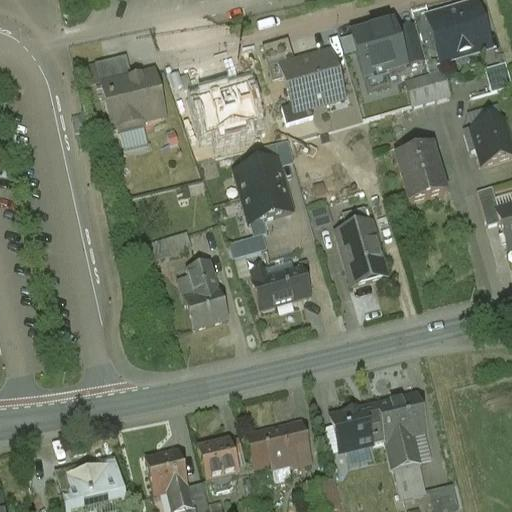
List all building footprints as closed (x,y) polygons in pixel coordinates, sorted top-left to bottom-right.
[(473,8),(429,21),(441,63),(485,51),(473,8)] [(392,28),(350,41),(364,85),(406,73),(392,28)] [(284,59),(290,57),(286,42),(260,50),(271,85),(281,82),(278,69),(286,67),(284,59)] [(286,67),(278,69),(281,82),(290,112),(305,107),(307,114),(328,108),(325,100),(341,95),(331,60),(315,64),(314,59),(292,65),(290,57),(284,59),(286,67)] [(95,69),(101,92),(130,85),(124,61),(95,69)] [(491,95),(511,89),(511,88),(506,66),(485,72),(491,95)] [(194,107),(208,103),(198,67),(178,72),(181,82),(170,85),(177,112),(194,107)] [(441,76),(428,80),(435,105),(448,101),(441,76)] [(130,85),(101,92),(105,108),(114,105),(122,139),(144,134),(143,127),(164,121),(153,79),(130,85)] [(428,80),(403,87),(411,111),(435,105),(428,80)] [(208,103),(194,107),(204,144),(212,141),(213,142),(217,141),(219,149),(246,141),(244,134),(249,132),(248,131),(256,129),(246,92),(208,103)] [(471,131),(500,121),(496,109),(467,118),(471,131)] [(501,124),(462,135),(468,156),(475,154),(480,171),(511,162),(501,124)] [(291,145),(301,184),(326,177),(315,138),(291,145)] [(405,149),(391,154),(407,206),(444,195),(431,150),(408,157),(405,149)] [(279,163),(231,175),(246,230),(293,218),(279,163)] [(492,213),(496,212),(490,191),(473,196),(483,231),(497,227),(492,213)] [(511,207),(496,212),(492,213),(497,227),(504,255),(511,252),(511,207)] [(340,216),(346,233),(368,226),(362,210),(340,216)] [(346,233),(334,236),(351,290),(385,279),(368,226),(346,233)] [(186,235),(150,245),(155,263),(191,253),(186,235)] [(192,300),(218,293),(210,264),(184,271),(192,300)] [(262,276),(247,280),(257,316),(308,302),(300,273),(264,283),(262,276)] [(192,300),(181,303),(190,336),(227,325),(218,293),(192,300)] [(414,403),(374,412),(383,448),(385,447),(410,441),(423,438),(414,403)] [(374,412),(329,423),(338,459),(385,448),(385,447),(383,448),(374,412)] [(296,431),(244,443),(252,476),(304,464),(296,431)] [(410,441),(385,447),(385,448),(391,474),(417,468),(410,441)] [(227,447),(195,455),(203,491),(235,483),(227,447)] [(177,458),(144,466),(152,501),(185,493),(177,458)] [(121,511),(113,473),(57,486),(63,511),(121,511)] [(334,511),(329,487),(301,494),(305,511),(334,511)] [(430,511),(456,511),(450,488),(425,495),(430,511)]
